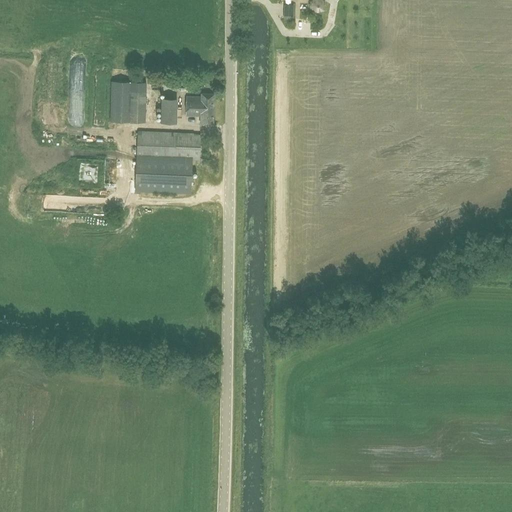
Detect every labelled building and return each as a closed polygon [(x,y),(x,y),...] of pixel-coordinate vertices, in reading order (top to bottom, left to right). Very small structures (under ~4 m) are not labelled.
[(323,0),(312,0),(309,5),(315,13),(325,9),(323,0)] [(111,81),(110,121),(128,121),(129,91),(146,91),(147,82),(129,82),(111,81)] [(213,125),(214,93),(201,93),(201,97),(186,97),(186,116),(200,116),(200,124),(213,125)] [(103,120),(100,99),(92,100),(95,121),(103,120)] [(175,123),(175,114),(160,113),(160,122),(175,123)] [(138,131),(135,191),(190,193),(192,159),(199,160),(200,137),(194,137),(194,134),(138,131)]
